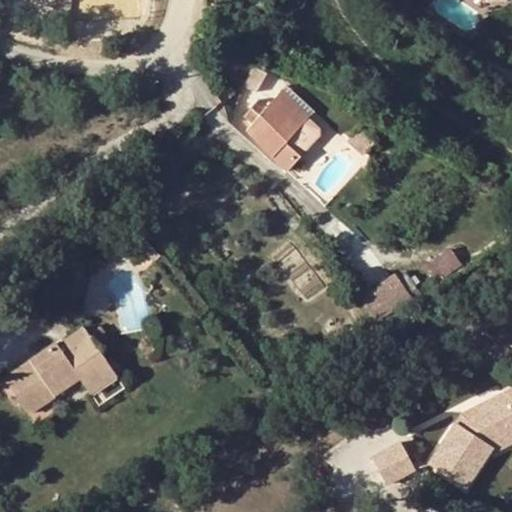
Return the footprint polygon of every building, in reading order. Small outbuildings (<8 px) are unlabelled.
[(250,78),(246,85),(257,89),(267,72),(254,67),(248,76),(250,78)] [(160,89),(159,104),(171,104),(171,89),(160,89)] [(323,129),(281,90),(267,105),(259,98),(244,115),(253,123),(247,130),(287,169),(300,155),(323,129)] [(79,224),(90,238),(110,221),(100,208),(79,224)] [(145,249),(150,244),(133,226),(119,238),(136,256),(145,249)] [(150,244),(145,249),(154,259),(160,255),(150,244)] [(425,266),(437,282),(462,263),(450,247),(425,266)] [(98,255),(90,261),(92,267),(102,261),(98,255)] [(373,287),(389,311),(412,296),(395,272),(373,287)] [(65,354),(91,336),(84,326),(58,344),(65,354)] [(85,384),(112,366),(91,336),(65,354),(58,344),(56,341),(5,376),(29,412),(55,394),(50,388),(76,370),(80,377),(85,384)] [(112,366),(85,384),(91,392),(118,374),(112,366)] [(50,388),(55,394),(80,377),(76,370),(50,388)] [(511,434),(511,389),(500,396),(504,403),(494,409),(490,401),(462,414),(432,463),(465,485),(491,444),(489,440),(508,430),(511,435),(511,434)] [(504,403),(500,396),(490,401),(494,409),(504,403)] [(496,447),(511,438),(511,437),(511,435),(508,430),(489,440),(491,444),(496,447)] [(374,454),(388,480),(416,466),(403,439),(374,454)]
